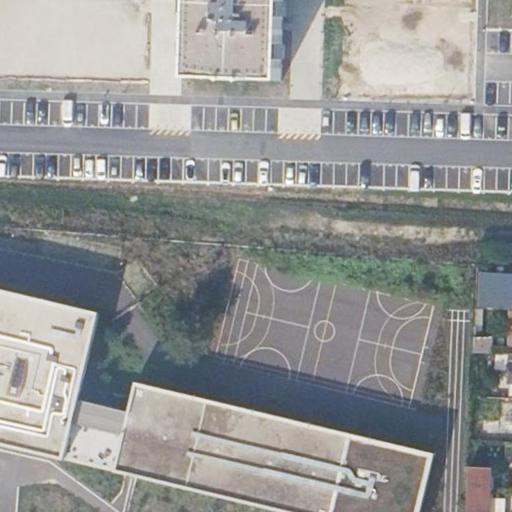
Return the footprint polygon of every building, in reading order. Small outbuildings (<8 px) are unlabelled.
[(193,0),(191,73),(283,75),(285,0),(193,0)] [(374,0),(372,90),(410,91),(410,78),(451,79),(452,12),(473,12),(473,0),(374,0)] [(137,315),(229,318),(230,277),(139,274),(137,315)] [(480,275),(480,305),(511,307),(511,276),(480,275)] [(249,286),(247,328),(331,332),(333,290),(249,286)] [(0,445),(61,461),(71,419),(75,403),(96,317),(0,293),(0,445)] [(492,336),(475,336),(474,351),(499,352),(499,346),(492,346),(492,336)] [(129,416),(125,431),(117,467),(140,472),(306,511),(425,511),(439,453),(138,381),(129,416)] [(106,411),(75,403),(71,419),(104,426),(106,411)] [(129,416),(106,411),(104,426),(125,431),(129,416)] [(471,465),(468,511),(490,511),(492,466),(471,465)] [(181,511),(133,501),(130,511),(181,511)]
